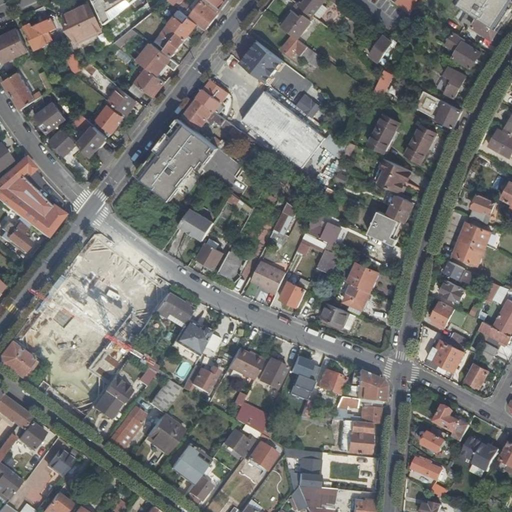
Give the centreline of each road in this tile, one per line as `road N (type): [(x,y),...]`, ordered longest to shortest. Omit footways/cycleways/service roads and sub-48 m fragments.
road 1 (residential): [(399,369),(267,323),(182,281),(88,208)]
road 2 (tertiary): [(399,369),(423,242),(485,96),(511,55)]
road 3 (residential): [(249,0),(88,208)]
road 4 (tertiary): [(179,511),(0,381)]
road 5 (residential): [(88,208),(0,324)]
road 6 (tertiary): [(385,511),(399,369)]
road 7 (residential): [(88,208),(0,103)]
